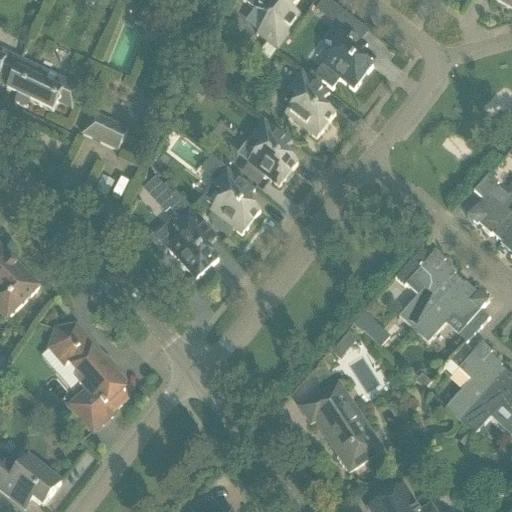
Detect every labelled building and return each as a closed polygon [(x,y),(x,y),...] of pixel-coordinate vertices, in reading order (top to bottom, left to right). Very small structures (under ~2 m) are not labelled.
[(244,0),(242,3),(253,11),(267,22),(256,37),(277,53),(285,42),(298,26),(302,20),(291,12),(300,0),(244,0)] [(511,0),(490,0),(511,12),(511,0)] [(354,23),(346,16),(341,22),(349,28),(354,23)] [(322,69),(314,79),(331,92),(339,82),(354,94),(373,69),(359,58),(367,48),(361,43),(338,26),(326,42),(324,44),(335,52),(322,69)] [(0,86),(7,90),(8,90),(21,61),(8,55),(5,62),(0,59),(0,86)] [(72,112),(81,94),(82,91),(21,61),(8,90),(7,90),(6,93),(17,98),(14,104),(27,110),(30,104),(53,115),(57,105),(72,112)] [(209,62),(201,72),(218,84),(225,73),(209,62)] [(297,100),(284,117),(300,130),(316,142),(335,118),(321,107),(329,96),(323,92),(307,80),(301,74),(287,92),(297,100)] [(201,102),(214,84),(201,75),(188,93),(201,102)] [(117,154),(126,136),(127,133),(92,116),(82,137),(117,154)] [(260,149),(247,166),(263,179),(279,191),(298,166),(284,155),(292,145),(286,140),(274,131),(270,128),(263,123),(249,141),(260,149)] [(215,185),(226,171),(212,161),(201,175),(215,185)] [(212,189),(199,206),(209,214),(211,216),(207,222),(212,225),(211,227),(226,239),(232,232),(241,239),(260,215),(246,204),(254,193),(248,189),(233,176),(226,171),(215,185),(212,189)] [(496,242),(511,224),(511,195),(507,200),(495,189),(497,186),(488,178),(473,195),(482,203),(466,220),(476,230),(478,228),(490,238),(491,237),(496,242)] [(157,183),(146,193),(165,215),(170,211),(178,219),(169,227),(168,226),(153,239),(167,254),(168,253),(195,283),(219,263),(207,249),(216,241),(211,235),(202,225),(189,209),(168,186),(163,190),(157,183)] [(511,224),(496,242),(501,246),(500,247),(511,258),(510,260),(511,261),(511,224)] [(0,317),(6,324),(26,304),(40,290),(0,249),(0,317)] [(455,277),(443,266),(445,264),(435,255),(419,272),(410,264),(395,281),(404,289),(405,288),(417,299),(398,320),(413,333),(459,283),(454,278),(455,277)] [(459,283),(413,333),(428,346),(445,327),(453,318),(465,329),(474,337),(474,338),(478,334),(480,332),(482,330),(489,321),(481,313),(489,304),(479,295),(477,297),(465,286),(464,287),(459,283)] [(362,336),(368,329),(359,320),(352,327),(362,336)] [(121,389),(125,386),(110,368),(107,366),(109,362),(103,361),(76,329),(53,333),(47,353),(62,371),(61,372),(76,389),(78,387),(83,393),(68,407),(92,436),(113,418),(111,416),(127,403),(121,396),(125,393),(121,389)] [(464,390),(445,412),(459,425),(505,374),(500,370),(501,369),(490,358),(491,356),(481,347),(473,356),(465,348),(464,347),(449,364),(458,372),(451,379),(464,390)] [(337,349),(332,355),(340,362),(346,356),(337,349)] [(505,374),(459,425),(474,438),(490,420),(511,440),(511,438),(511,378),(510,379),(505,374)] [(424,393),(431,386),(421,377),(415,384),(424,393)] [(382,454),(349,404),(338,387),(300,412),(310,427),(315,424),(338,459),(336,460),(345,474),(347,472),(349,475),(382,454)] [(76,444),(82,439),(81,436),(82,435),(72,424),(65,430),(76,444)] [(464,451),(472,442),(463,433),(455,442),(464,451)] [(504,465),(510,458),(501,450),(494,457),(504,465)] [(0,452),(0,493),(9,500),(24,511),(25,511),(33,503),(42,510),(61,486),(45,474),(28,460),(17,474),(10,468),(11,466),(11,462),(6,458),(6,457),(0,452)] [(423,511),(418,511),(404,489),(367,511),(432,511),(430,508),(423,511)]
